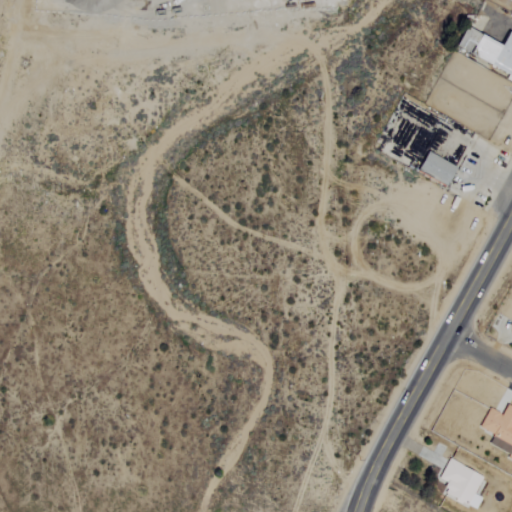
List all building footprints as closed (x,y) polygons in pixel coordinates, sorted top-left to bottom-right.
[(511,0),(493,0),(493,2),(511,12),(511,11),(511,0)] [(511,36),(505,33),(498,46),(477,35),(467,55),(511,77),(511,36)] [(430,133),(416,128),(410,148),(424,152),(430,133)] [(452,165),(422,153),(415,172),(445,184),(452,165)] [(511,409),(503,406),(499,414),(486,408),(477,428),(491,435),(486,445),(506,455),(504,459),(511,463),(511,409)] [(436,478),(443,481),(438,491),(473,510),(479,499),(471,494),(480,477),(446,459),(436,478)]
